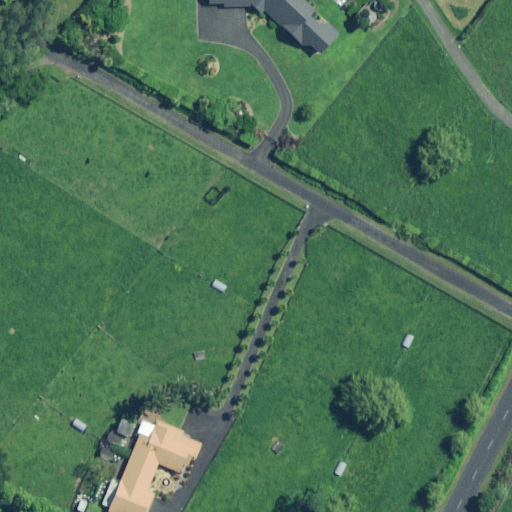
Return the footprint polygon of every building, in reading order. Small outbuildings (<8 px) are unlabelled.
[(260,13),(264,10),(303,47),(306,43),(318,54),(341,30),(309,0),(206,0),(206,6),(254,8),(260,13)] [(76,417),(71,424),(84,432),(88,424),(76,417)] [(119,420),(114,432),(129,438),(134,426),(119,420)] [(182,432),(156,421),(148,440),(139,436),(108,511),(146,511),(155,489),(148,486),(157,464),(179,472),(183,463),(191,467),(200,444),(180,436),(182,432)] [(111,433),(107,441),(118,447),(122,438),(111,433)] [(83,511),(87,502),(79,499),(73,511),(83,511)]
